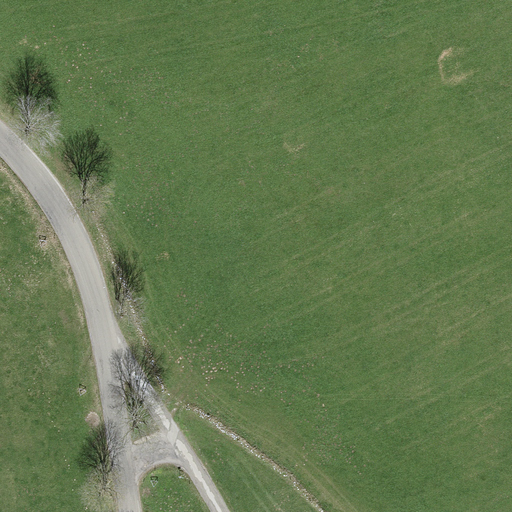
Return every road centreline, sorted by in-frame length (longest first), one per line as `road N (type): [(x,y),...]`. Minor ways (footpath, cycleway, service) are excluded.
road 1 (unclassified): [(129,511),(103,328),(81,249),(33,171),(0,137)]
road 2 (track): [(219,511),(103,328)]
